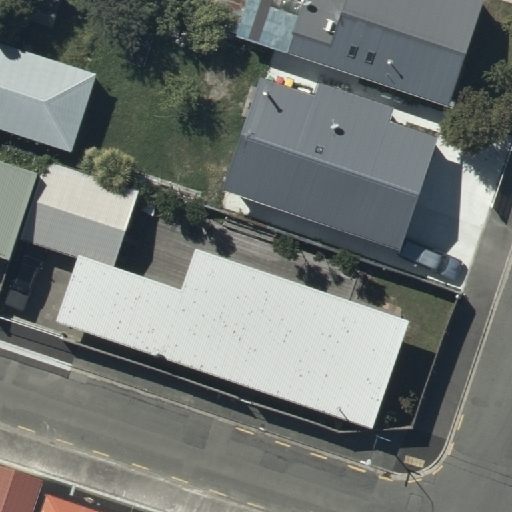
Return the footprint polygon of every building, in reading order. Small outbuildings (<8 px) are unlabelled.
[(245,0),(235,31),(449,100),(481,0),(350,0),(345,17),(291,0),(245,0)] [(0,48),(0,124),(72,149),(97,76),(2,43),(0,48)] [(316,102),(262,82),(222,193),(399,256),(440,143),(390,125),(395,112),(322,86),(316,102)] [(0,249),(10,253),(38,171),(0,157),(0,249)] [(26,232),(118,263),(141,190),(51,159),(26,232)] [(80,260),(60,318),(371,425),(406,324),(193,251),(178,294),(80,260)] [(30,511),(39,489),(0,475),(0,511),(30,511)]
